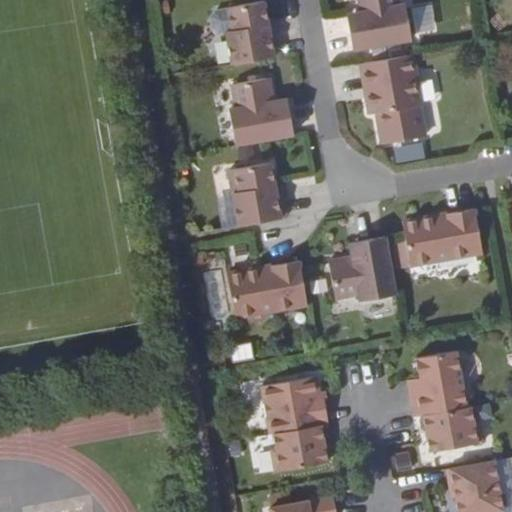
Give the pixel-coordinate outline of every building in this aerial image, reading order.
[(353,50),(411,39),(405,4),(398,5),(397,0),(358,0),(362,20),(348,22),(353,50)] [(232,64),(280,56),(275,28),(269,29),(264,1),(228,8),(232,30),(226,31),(232,64)] [(433,4),(414,7),(417,33),(436,30),(433,4)] [(412,54),(361,64),(365,91),(369,91),(370,98),(367,99),(370,114),(377,113),(382,144),(421,137),(416,106),(421,105),(412,54)] [(235,144),(294,135),(289,107),(275,109),(269,78),(231,84),(236,108),(229,109),(235,144)] [(427,136),(421,105),(416,106),(421,137),(427,136)] [(239,226),(286,217),(281,190),(276,191),(271,162),(235,169),(239,192),(233,193),(239,226)] [(437,216),(402,222),(410,266),(483,253),(475,209),(447,213),(448,217),(437,220),(437,216)] [(395,295),(385,237),(358,242),(360,255),(328,261),(335,299),(359,294),(360,301),(395,295)] [(235,318),(307,305),(299,261),(272,266),(273,270),(262,271),(262,267),(227,273),(235,318)] [(231,344),(233,361),(254,358),(252,342),(231,344)] [(423,415),(467,408),(457,351),(416,358),(419,378),(422,390),(409,392),(413,417),(423,415)] [(261,386),(270,434),(328,423),(324,400),(316,400),(315,395),(320,394),(317,376),(261,386)] [(409,392),(422,390),(419,378),(407,380),(409,392)] [(474,422),(472,407),(423,415),(426,431),(431,431),(432,436),(427,437),(430,452),(483,443),(479,420),(474,422)] [(322,425),(274,434),(276,449),(271,449),(275,471),(328,462),(326,447),(321,447),(320,442),(325,441),(322,425)] [(397,470),(413,467),(409,448),(393,451),(397,470)] [(491,511),(503,510),(495,461),(446,469),(449,485),(453,484),(458,511),(491,511)] [(336,511),(334,496),(270,507),(270,511),(336,511)]
